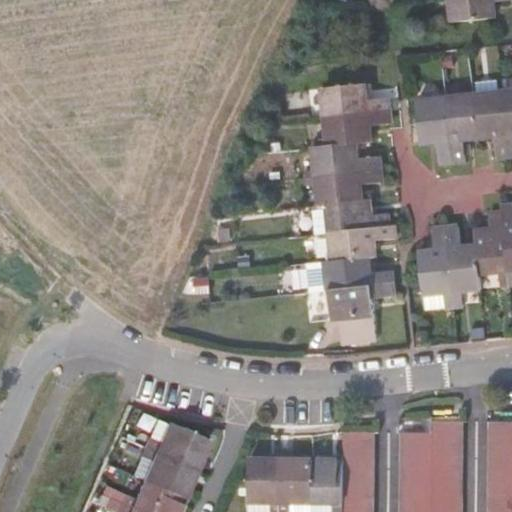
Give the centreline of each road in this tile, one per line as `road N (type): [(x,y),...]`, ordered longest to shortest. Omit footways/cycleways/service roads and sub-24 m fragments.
road 1 (residential): [(244,378),(324,379),(511,360)]
road 2 (residential): [(91,336),(130,354),(244,378)]
road 3 (unclassified): [(0,449),(38,359),(62,342),(91,336)]
road 4 (residential): [(511,185),(437,193),(412,185),(398,141)]
road 5 (track): [(0,229),(84,307),(91,336)]
road 6 (residential): [(244,378),(238,418),(200,511)]
